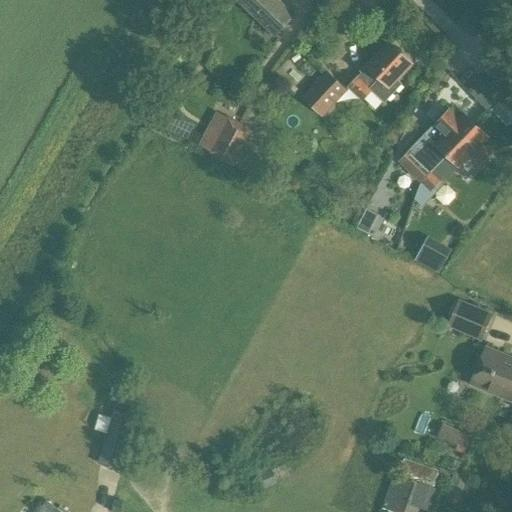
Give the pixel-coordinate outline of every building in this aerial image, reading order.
[(274,34),(293,14),(278,0),(246,0),(243,5),(274,34)] [(384,102),(401,84),(396,79),(411,63),(389,43),(348,88),(362,101),(372,91),(384,102)] [(322,117),(348,90),(327,70),(301,98),(322,117)] [(487,110),(499,97),(480,78),(471,86),(468,90),(487,110)] [(399,163),(420,182),(474,124),(464,114),(460,118),(451,109),(437,123),(437,124),(399,163)] [(229,118),(217,112),(199,146),(210,152),(210,153),(223,160),(242,123),(230,117),(229,118)] [(242,123),(223,160),(234,166),(235,165),(246,171),(264,137),(253,131),(254,130),(242,123)] [(479,165),(492,150),(483,141),(488,137),(474,124),(420,182),(420,183),(416,194),(422,200),(430,190),(432,187),(437,192),(436,192),(436,197),(444,204),(448,204),(456,196),(455,192),(448,185),(443,185),(443,183),(469,156),(479,165)] [(439,273),(452,249),(428,236),(415,260),(439,273)] [(481,336),(491,311),(460,298),(449,323),(481,336)] [(511,397),(511,355),(486,345),(471,380),(511,397)] [(124,461),(138,417),(114,409),(100,454),(124,461)] [(465,455),(473,436),(442,424),(435,442),(465,455)] [(437,472),(405,461),(399,477),(395,475),(382,511),(396,511),(397,511),(415,511),(425,486),(432,488),(437,472)] [(258,475),(263,488),(276,483),(271,470),(258,475)] [(447,490),(463,496),(468,483),(451,477),(447,490)] [(115,499),(113,511),(114,511),(120,511),(123,501),(120,500),(115,499)] [(63,511),(46,500),(38,511),(63,511)]
